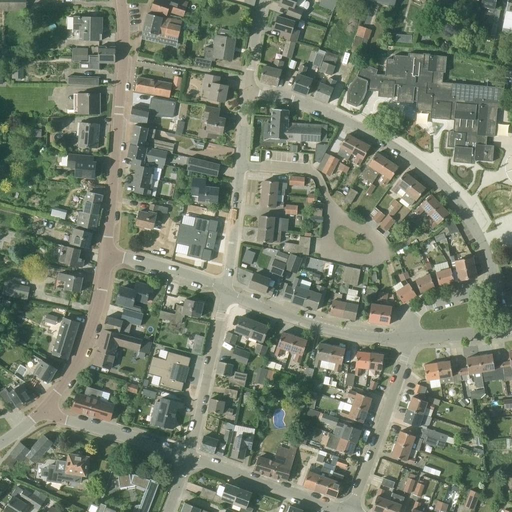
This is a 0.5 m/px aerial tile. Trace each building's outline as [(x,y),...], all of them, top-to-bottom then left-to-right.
[(26,0),(0,0),(0,9),(5,10),(5,12),(26,12),(26,0)] [(188,3),(180,0),(179,0),(178,4),(167,0),(163,0),(161,0),(154,0),(151,10),(167,16),(168,11),(183,17),(188,3)] [(304,9),(295,6),(297,0),(280,0),(279,5),(286,7),(285,9),(288,10),(286,16),(299,21),(304,9)] [(322,0),(320,7),(334,12),(338,0),(322,0)] [(437,0),(428,0),(426,7),(434,9),(437,0)] [(496,0),(481,0),(481,2),(477,21),(483,22),(486,8),(495,10),(496,0)] [(511,33),(511,0),(507,0),(502,31),(511,33)] [(182,22),(150,14),(147,14),(143,32),(151,34),(149,39),(162,42),(163,39),(177,42),(182,22)] [(443,14),(440,24),(446,25),(449,16),(443,14)] [(300,31),(294,29),(295,22),(277,16),(273,29),(281,31),(279,38),(287,40),(296,43),(300,31)] [(97,18),(75,18),(74,30),(80,30),(80,40),(101,41),(102,31),(97,31),(97,18)] [(371,31),(359,27),(349,56),(362,60),(371,31)] [(235,39),(215,35),(213,49),(205,47),(204,53),(205,54),(204,59),(196,58),(194,66),(210,69),(212,61),(215,62),(215,58),(231,60),(235,39)] [(283,57),(292,59),(296,43),(287,40),(283,57)] [(79,62),(79,70),(101,70),(101,63),(115,63),(115,47),(99,47),(99,56),(89,56),(89,63),(79,62)] [(87,49),(72,49),(72,62),(88,61),(87,49)] [(336,67),(335,67),(336,62),(338,63),(340,57),(327,52),(323,63),(320,72),(332,77),(336,67)] [(322,66),(323,54),(316,53),(314,65),(322,66)] [(469,92),(470,88),(443,84),(444,73),(446,73),(447,58),(432,56),(432,54),(427,54),(427,56),(412,55),(412,59),(397,57),(397,61),(393,61),(382,60),(381,66),(378,66),(377,71),(363,65),(359,78),(351,86),(348,93),(347,103),(355,106),(354,109),(360,112),(365,106),(360,102),(363,98),(366,91),(366,90),(379,91),(378,96),(393,98),(394,96),(398,97),(398,101),(413,102),(413,101),(417,101),(416,110),(431,111),(435,112),(435,118),(454,120),(453,132),(449,132),(448,147),(455,147),(454,162),(471,163),(471,159),(492,161),(493,148),(486,147),(486,141),(487,137),(494,138),(497,104),(502,105),(504,90),(487,88),(486,93),(469,92)] [(283,62),(275,60),(273,69),(264,66),(260,81),(277,86),(283,62)] [(291,60),(288,68),(290,69),(294,70),(297,62),(292,61),(291,60)] [(305,77),(308,68),(301,65),(297,75),(292,90),(306,95),(312,80),(305,77)] [(22,66),(12,66),(12,79),(21,80),(22,66)] [(216,84),(218,76),(206,74),(203,87),(211,88),(209,100),(225,103),(228,86),(216,84)] [(174,89),(181,90),(182,77),(175,76),(174,89)] [(101,78),(67,77),(67,86),(100,87),(101,78)] [(172,84),(138,77),(135,91),(169,98),(172,84)] [(336,81),(329,79),(326,86),(319,84),(314,98),(327,104),(336,81)] [(97,94),(79,94),(79,114),(100,114),(100,101),(97,101),(97,94)] [(170,130),(172,120),(173,116),(150,111),(150,110),(132,106),(130,121),(170,130)] [(225,119),(218,118),(220,109),(206,106),(204,118),(209,119),(207,130),(200,129),(199,136),(214,139),(217,137),(217,134),(222,135),(225,119)] [(293,140),(294,123),(288,123),(288,110),(273,110),(271,139),(293,140)] [(184,122),(172,120),(170,130),(169,133),(181,136),(184,122)] [(100,124),(81,123),(78,147),(98,149),(100,124)] [(321,129),(301,127),(301,124),(294,123),(293,140),(320,142),(321,129)] [(130,144),(172,154),(174,144),(154,140),(156,130),(135,125),(130,144)] [(42,129),(31,129),(31,137),(41,137),(42,129)] [(352,153),(359,140),(347,134),(336,154),(341,157),(348,160),(352,154),(352,153)] [(370,146),(359,140),(352,153),(352,154),(358,157),(354,164),(359,166),(370,146)] [(167,153),(172,154),(130,144),(128,157),(133,158),(163,165),(164,166),(167,153)] [(315,161),(320,164),(325,153),(329,146),(316,145),(315,161)] [(387,160),(377,154),(368,168),(366,167),(360,176),(366,180),(367,178),(374,182),(380,172),(387,160)] [(90,157),(68,155),(67,167),(76,168),(75,177),(95,178),(96,170),(93,170),(93,163),(90,163),(90,157)] [(339,160),(331,156),(322,172),(330,176),(335,165),(339,160)] [(162,171),(163,165),(133,158),(131,170),(136,171),(135,176),(153,179),(155,169),(162,171)] [(189,158),(187,168),(218,176),(220,165),(189,158)] [(387,160),(380,172),(385,176),(381,183),(386,186),(398,167),(387,160)] [(415,181),(405,173),(391,191),(396,194),(401,188),(406,192),(415,181)] [(153,190),(151,189),(153,179),(135,176),(133,186),(136,187),(135,193),(152,197),(153,190)] [(305,178),(291,177),(290,186),(304,187),(305,178)] [(206,180),(193,179),(192,195),(199,195),(198,201),(217,202),(219,189),(205,188),(206,180)] [(278,188),(285,189),(286,184),(263,181),(262,193),(277,195),(278,188)] [(425,188),(415,181),(406,192),(401,198),(411,206),(425,188)] [(376,187),(372,184),(366,193),(370,195),(376,187)] [(358,192),(351,188),(343,200),(350,205),(358,192)] [(102,196),(88,193),(84,213),(81,213),(78,226),(95,230),(102,196)] [(284,203),(276,202),(277,195),(262,193),(261,206),(283,208),(284,203)] [(432,195),(415,211),(419,215),(425,209),(429,214),(440,204),(432,195)] [(394,200),(390,205),(394,208),(398,203),(394,200)] [(398,203),(394,208),(398,211),(402,205),(398,203)] [(153,229),(157,212),(167,214),(168,208),(159,206),(151,204),(149,214),(139,212),(136,225),(153,229)] [(440,204),(429,214),(434,220),(428,225),(432,229),(449,214),(440,204)] [(298,206),(286,205),(286,214),(297,215),(298,206)] [(323,209),(312,208),(311,216),(322,216),(323,209)] [(425,210),(421,213),(428,222),(432,219),(425,210)] [(385,216),(379,211),(372,219),(378,224),(385,216)] [(395,221),(392,217),(388,215),(379,225),(387,231),(395,221)] [(259,228),(281,231),(282,219),(282,218),(260,216),(259,228)] [(194,226),(181,223),(178,233),(207,240),(209,231),(216,232),(219,221),(210,219),(210,220),(196,217),(194,226)] [(453,220),(444,228),(445,236),(456,233),(459,231),(453,220)] [(257,241),(280,243),(281,231),(259,228),(257,241)] [(92,233),(74,229),(71,244),(88,248),(92,233)] [(212,250),(205,249),(207,240),(178,233),(176,243),(189,246),(187,255),(201,258),(201,259),(209,261),(212,250)] [(311,234),(305,233),(305,237),(300,237),(299,244),(285,242),(284,251),(309,255),(311,234)] [(81,250),(69,248),(64,246),(60,262),(83,267),(85,260),(79,258),(81,250)] [(242,262),(253,263),(254,251),(244,250),(242,262)] [(275,260),(285,264),(289,256),(278,251),(275,260)] [(302,258),(290,254),(286,265),(284,269),(297,274),(302,258)] [(497,257),(500,268),(508,265),(504,255),(497,257)] [(457,271),(475,267),(473,258),(455,261),(454,256),(450,256),(453,272),(457,271)] [(286,265),(285,264),(275,260),(274,259),(270,271),(281,276),(284,269),(286,265)] [(353,268),(345,266),(341,283),(349,285),(353,268)] [(475,267),(457,271),(459,281),(477,277),(475,267)] [(353,268),(349,285),(357,287),(360,270),(353,268)] [(450,269),(436,272),(440,286),(454,282),(450,269)] [(312,280),(319,282),(321,276),(314,273),(312,280)] [(83,278),(60,274),(59,280),(66,282),(65,289),(80,292),(83,278)] [(270,279),(254,274),(250,287),(272,295),(275,288),(268,286),(270,280),(270,279)] [(429,275),(416,280),(421,293),(434,288),(429,275)] [(304,306),(309,291),(300,288),(302,280),(296,278),(293,288),(287,286),(284,297),(292,300),(291,302),(304,306)] [(409,284),(404,287),(401,282),(393,287),(404,303),(416,295),(409,284)] [(9,283),(7,297),(28,301),(30,287),(9,283)] [(153,288),(138,284),(136,292),(121,288),(117,302),(123,304),(122,308),(124,309),(131,311),(133,305),(134,299),(146,302),(148,297),(151,297),(153,288)] [(324,287),(318,285),(315,293),(309,291),(304,306),(317,310),(324,287)] [(377,288),(367,287),(366,295),(376,297),(377,288)] [(346,303),(341,302),(342,294),(335,293),(330,315),(343,317),(346,303)] [(359,298),(354,297),(348,296),(346,303),(343,317),(355,320),(359,298)] [(203,303),(186,300),(185,307),(177,305),(175,314),(161,311),(159,318),(182,324),(184,314),(200,317),(203,303)] [(379,323),(382,305),(372,304),(369,322),(379,323)] [(389,325),(392,307),(382,305),(379,323),(389,325)] [(121,321),(131,324),(143,327),(146,315),(131,311),(124,309),(121,321)] [(48,313),(45,320),(56,324),(58,317),(48,313)] [(248,337),(254,322),(241,316),(234,334),(228,332),(225,341),(234,345),(237,336),(239,337),(241,334),(248,337)] [(103,329),(128,336),(131,324),(121,321),(107,317),(103,329)] [(79,323),(64,318),(53,354),(68,359),(79,323)] [(268,327),(254,322),(248,337),(257,340),(256,343),(258,344),(255,353),(264,356),(267,347),(261,344),(268,327)] [(128,336),(103,329),(94,364),(111,369),(118,344),(139,349),(139,351),(147,353),(151,342),(144,341),(132,337),(128,336)] [(290,351),(295,336),(282,332),(275,355),(280,357),(283,349),(290,351)] [(307,341),(295,336),(290,351),(297,354),(294,362),(300,363),(307,341)] [(333,346),(320,343),(314,366),(320,368),(321,360),(329,361),(333,346)] [(345,349),(333,346),(329,361),(336,363),(334,371),(340,372),(345,349)] [(230,359),(246,365),(250,353),(235,348),(230,359)] [(511,351),(509,352),(510,362),(502,363),(503,369),(505,382),(511,380),(511,372),(511,367),(511,351)] [(150,365),(178,373),(179,373),(181,365),(188,367),(191,358),(168,352),(166,360),(152,357),(150,365)] [(370,353),(357,352),(355,375),(360,376),(361,368),(368,369),(370,353)] [(370,353),(368,369),(382,370),(384,355),(370,353)] [(502,363),(494,364),(492,354),(479,356),(482,372),(503,369),(502,363)] [(474,377),(476,388),(484,387),(481,372),(482,372),(479,356),(466,359),(468,369),(460,370),(461,381),(470,379),(469,378),(474,377)] [(41,359),(39,363),(40,364),(34,374),(49,383),(57,369),(41,359)] [(247,374),(232,371),(233,364),(219,361),(216,374),(229,377),(228,382),(244,387),(247,374)] [(460,370),(452,371),(450,361),(437,363),(439,378),(439,379),(440,385),(453,382),(461,381),(460,370)] [(426,381),(439,379),(439,378),(437,363),(424,365),(426,381)] [(15,372),(21,378),(27,371),(21,365),(15,372)] [(179,373),(178,373),(150,365),(148,374),(161,378),(159,386),(181,392),(184,383),(177,381),(179,373)] [(314,369),(306,367),(303,378),(311,380),(314,369)] [(273,385),(276,373),(268,371),(265,383),(273,385)] [(355,376),(347,375),(345,385),(353,387),(355,376)] [(264,385),(266,378),(257,376),(255,383),(264,385)] [(333,379),(330,379),(330,378),(328,385),(336,387),(337,382),(332,382),(333,379)] [(377,383),(372,381),(368,389),(374,391),(377,383)] [(139,386),(127,383),(125,390),(137,394),(139,386)] [(313,390),(321,393),(323,385),(315,383),(313,390)] [(23,384),(9,392),(6,388),(0,392),(0,394),(7,405),(13,400),(17,407),(29,399),(24,392),(27,390),(23,384)] [(427,387),(417,384),(414,392),(419,394),(420,393),(424,395),(427,387)] [(238,391),(226,389),(224,397),(236,399),(238,391)] [(372,398),(349,390),(347,396),(355,399),(352,405),(367,411),(372,398)] [(470,392),(471,400),(486,398),(484,390),(470,392)] [(115,405),(77,394),(72,410),(110,421),(115,405)] [(311,394),(307,408),(314,409),(317,396),(311,394)] [(413,397),(408,409),(423,415),(426,407),(433,410),(435,405),(413,397)] [(183,403),(162,398),(161,403),(156,402),(155,408),(159,409),(155,425),(161,426),(161,428),(162,429),(164,430),(166,429),(166,428),(172,429),(177,411),(181,412),(183,403)] [(234,410),(223,408),(225,401),(211,398),(208,411),(232,416),(234,410)] [(467,404),(463,398),(458,402),(464,408),(467,404)] [(511,399),(503,401),(504,409),(511,408),(511,399)] [(352,405),(350,413),(342,410),(340,415),(363,423),(367,411),(352,405)] [(312,417),(314,411),(309,409),(306,415),(312,417)] [(423,415),(408,409),(404,422),(426,430),(428,425),(420,422),(423,415)] [(333,418),(324,414),(321,421),(330,425),(333,418)] [(360,430),(338,422),(333,435),(348,440),(356,443),(360,430)] [(233,431),(226,430),(223,443),(230,445),(233,431)] [(440,433),(429,430),(427,436),(438,440),(440,433)] [(300,443),(305,445),(310,433),(304,431),(300,443)] [(423,439),(400,431),(399,436),(398,436),(397,435),(395,436),(394,440),(395,442),(396,442),(396,443),(411,449),(418,452),(423,439)] [(237,432),(236,436),(232,457),(243,459),(244,452),(247,453),(248,449),(251,450),(254,435),(243,432),(243,433),(237,432)] [(333,435),(331,434),(326,446),(351,455),(356,443),(348,440),(333,435)] [(44,435),(30,450),(20,442),(10,454),(11,454),(4,462),(10,467),(17,459),(20,463),(22,461),(28,467),(33,461),(35,463),(53,443),(44,435)] [(262,450),(270,453),(275,438),(268,435),(262,450)] [(215,448),(218,441),(204,436),(199,450),(214,454),(223,457),(224,451),(215,448)] [(438,440),(427,436),(424,444),(435,448),(436,446),(443,449),(446,442),(438,440)] [(391,456),(414,464),(416,459),(408,456),(411,449),(396,443),(391,456)] [(295,452),(278,447),(274,461),(259,457),(254,472),(286,482),(295,452)] [(89,457),(69,454),(68,463),(57,461),(56,471),(63,472),(62,480),(81,483),(82,475),(86,476),(89,457)] [(348,462),(338,458),(336,465),(346,468),(348,462)] [(436,470),(425,466),(423,471),(434,475),(436,470)] [(331,479),(330,479),(330,477),(328,476),(330,470),(322,468),(320,475),(314,490),(325,494),(331,479)] [(308,471),(303,486),(314,490),(320,475),(308,471)] [(330,479),(331,479),(325,494),(336,498),(344,475),(332,472),(330,477),(330,479)] [(148,511),(159,482),(150,479),(150,480),(134,474),(134,476),(132,475),(130,475),(130,473),(118,475),(120,489),(136,486),(146,490),(140,505),(135,506),(132,511),(148,511)] [(415,481),(414,480),(415,476),(410,474),(409,478),(407,477),(403,491),(410,494),(415,481)] [(395,482),(383,478),(381,485),(392,489),(395,482)] [(425,485),(418,483),(413,495),(420,497),(425,485)] [(234,504),(239,488),(227,484),(221,497),(216,495),(217,493),(203,488),(200,497),(224,505),(225,501),(234,504)] [(33,495),(25,490),(24,491),(15,486),(10,495),(13,497),(4,511),(21,511),(28,503),(33,506),(38,498),(33,495)] [(252,493),(239,488),(234,504),(242,507),(240,511),(241,511),(252,511),(254,509),(247,506),(252,493)] [(385,511),(391,493),(384,491),(385,490),(380,488),(372,511),(374,511),(385,511)] [(480,494),(471,491),(465,506),(474,510),(480,494)] [(40,495),(38,498),(44,502),(47,498),(47,497),(44,495),(41,493),(40,494),(40,495)] [(399,511),(404,497),(399,495),(392,493),(391,493),(385,511),(399,511)] [(38,498),(33,506),(39,510),(44,502),(38,498)] [(421,511),(418,511),(421,503),(416,501),(411,511),(421,511)] [(207,511),(185,503),(181,511),(207,511)]
